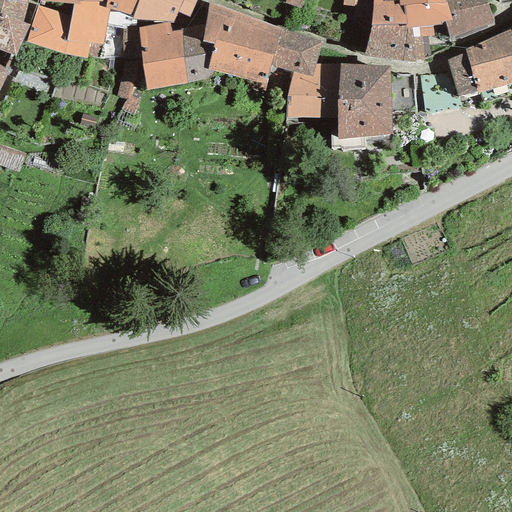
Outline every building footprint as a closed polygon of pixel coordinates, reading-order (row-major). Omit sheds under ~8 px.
[(0,0),(0,8),(22,16),(25,0),(0,0)] [(64,0),(36,0),(36,9),(64,11),(64,0)] [(97,0),(64,0),(64,11),(96,13),(97,0)] [(97,0),(96,13),(121,24),(130,0),(97,0)] [(188,8),(169,0),(130,0),(121,24),(118,34),(128,33),(129,42),(158,37),(163,22),(178,26),(188,8)] [(290,0),(255,0),(287,10),(290,0)] [(369,0),(369,5),(370,14),(384,13),(387,40),(411,38),(429,37),(422,4),(416,0),(369,0)] [(478,31),(475,15),(471,0),(445,0),(422,4),(429,37),(432,51),(478,31)] [(511,0),(471,0),(475,15),(511,5),(511,0)] [(355,40),(387,40),(384,13),(370,14),(369,5),(359,5),(355,40)] [(22,16),(0,8),(0,29),(16,35),(22,16)] [(62,25),(33,19),(26,49),(77,64),(80,50),(92,52),(96,13),(64,11),(62,25)] [(259,74),(271,41),(202,17),(196,36),(195,81),(252,95),(259,74)] [(16,35),(0,29),(0,64),(5,67),(16,35)] [(511,31),(499,41),(506,92),(511,91),(511,31)] [(195,81),(196,36),(174,39),(174,91),(195,88),(195,81)] [(174,91),(174,39),(159,43),(158,37),(129,42),(134,100),(174,91)] [(387,40),(355,40),(352,60),(410,67),(411,38),(387,40)] [(301,88),(303,79),(311,52),(271,41),(259,74),(282,83),(301,88)] [(506,92),(499,41),(440,71),(447,105),(506,92)] [(319,124),(326,81),(303,79),(301,88),(282,83),(271,122),(319,124)] [(379,145),(379,79),(326,81),(319,124),(318,147),(379,145)] [(17,163),(0,156),(0,181),(8,185),(17,163)]
